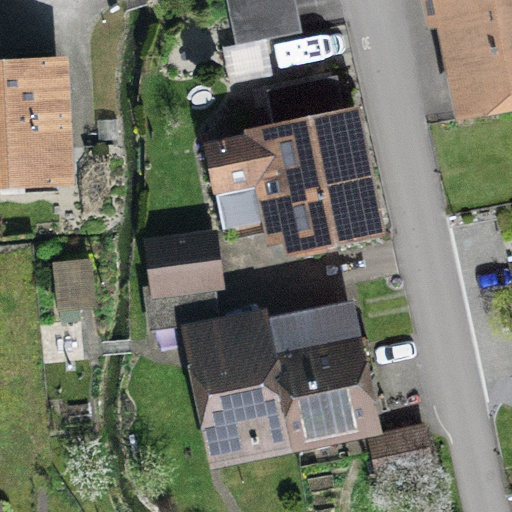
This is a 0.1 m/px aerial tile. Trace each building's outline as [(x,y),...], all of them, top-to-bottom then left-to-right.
[(297,0),(231,0),(242,57),(306,44),(297,0)] [(511,0),(439,0),(464,126),(511,117),(511,0)] [(0,123),(73,119),(70,66),(0,69),(0,123)] [(73,119),(0,123),(0,192),(76,189),(73,119)] [(369,119),(212,153),(224,205),(267,195),(283,268),(396,244),(369,119)] [(217,239),(149,249),(157,302),(226,292),(217,239)] [(9,253),(0,254),(0,317),(16,316),(9,253)] [(268,317),(291,442),(380,426),(357,300),(268,317)] [(291,442),(268,317),(191,331),(214,456),(291,442)] [(371,439),(383,480),(430,467),(418,426),(371,439)]
